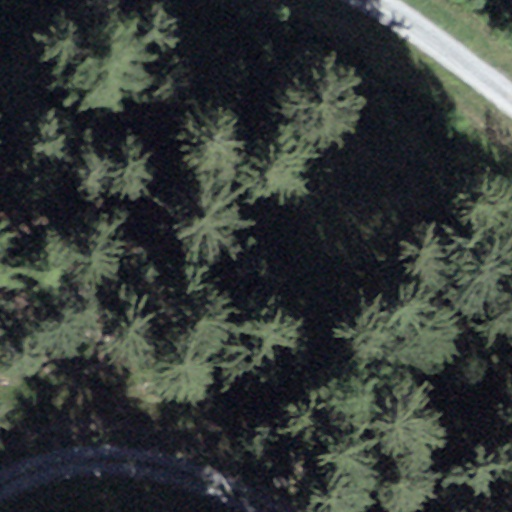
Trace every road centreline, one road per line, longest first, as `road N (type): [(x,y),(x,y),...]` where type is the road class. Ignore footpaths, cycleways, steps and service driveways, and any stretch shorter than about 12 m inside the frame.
road 1 (track): [(0,494),(84,472),(148,466),(254,511)]
road 2 (track): [(511,105),(333,0)]
